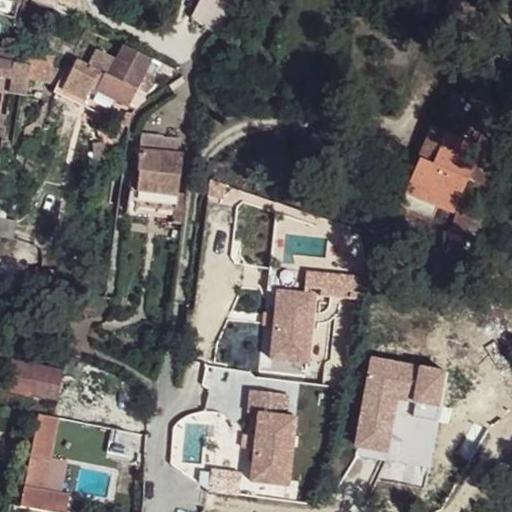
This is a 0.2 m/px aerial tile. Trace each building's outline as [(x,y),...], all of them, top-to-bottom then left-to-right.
[(30,0),(69,19),(74,9),(76,0),(30,0)] [(195,0),(188,19),(221,32),(233,0),(195,0)] [(151,62),(122,47),(117,59),(109,76),(137,91),(146,73),(151,62)] [(7,62),(0,60),(0,76),(12,78),(16,51),(9,50),(7,62)] [(109,76),(117,59),(98,50),(90,67),(109,76)] [(28,61),(24,82),(61,88),(63,87),(65,73),(53,71),(55,60),(47,58),(46,64),(28,61)] [(71,76),(90,86),(91,89),(127,106),(130,105),(137,91),(109,76),(90,67),(78,62),(71,76)] [(154,78),(146,73),(137,91),(146,95),(154,78)] [(90,86),(71,76),(64,91),(85,102),(91,89),(90,86)] [(425,150),(439,155),(448,134),(435,127),(425,150)] [(439,155),(472,170),(481,147),(448,134),(439,155)] [(140,151),(176,155),(177,145),(162,143),(163,138),(142,136),(140,151)] [(420,160),(434,166),(439,155),(425,150),(420,160)] [(181,176),(183,156),(176,155),(140,151),(139,172),(181,176)] [(472,170),(439,155),(434,166),(467,181),(472,170)] [(454,213),(467,181),(420,160),(407,193),(439,206),(454,213)] [(139,172),(136,190),(179,194),(181,176),(139,172)] [(136,190),(129,189),(128,203),(178,208),(176,220),(184,221),(187,195),(179,194),(136,190)] [(407,193),(400,209),(433,223),(439,206),(407,193)] [(457,212),(452,228),(479,237),(483,221),(457,212)] [(0,218),(0,236),(12,238),(14,221),(0,218)] [(62,274),(36,270),(33,290),(60,294),(62,274)] [(304,274),(270,270),(267,290),(278,291),(270,360),(308,364),(316,295),(303,292),(304,274)] [(442,407),(449,372),(373,357),(355,446),(388,453),(399,399),(442,407)] [(63,371),(12,360),(5,390),(56,401),(63,371)] [(285,395),(251,390),(248,410),(258,411),(251,481),(289,485),(296,415),(283,413),(285,395)] [(55,494),(61,463),(49,461),(57,418),(40,415),(23,503),(57,510),(60,495),(55,494)] [(64,511),(67,497),(60,495),(57,510),(64,511)]
